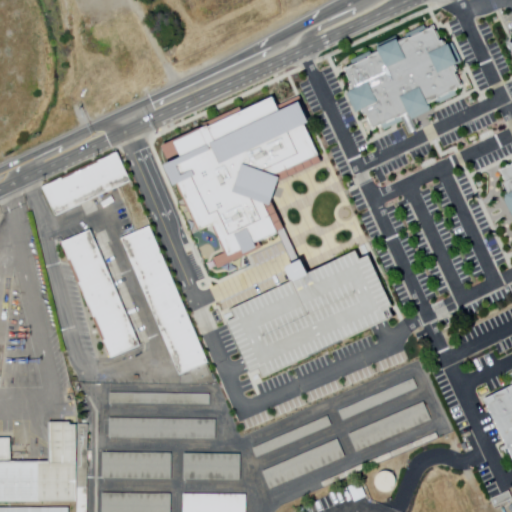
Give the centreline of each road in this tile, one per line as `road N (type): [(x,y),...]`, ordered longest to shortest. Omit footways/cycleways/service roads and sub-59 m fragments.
road 1 (tertiary): [(209,88),(412,0)]
road 2 (tertiary): [(377,0),(209,88)]
road 3 (tertiary): [(114,132),(0,177)]
